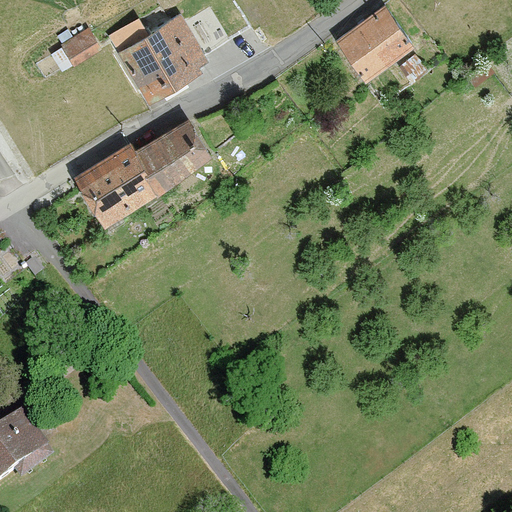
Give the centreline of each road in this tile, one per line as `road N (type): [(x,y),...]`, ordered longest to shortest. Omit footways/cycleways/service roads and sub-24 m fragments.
road 1 (residential): [(17,201),(111,138),(245,79),(361,0)]
road 2 (residential): [(252,511),(17,201)]
